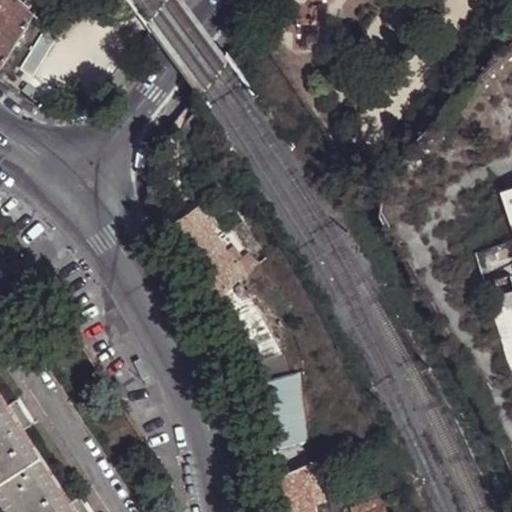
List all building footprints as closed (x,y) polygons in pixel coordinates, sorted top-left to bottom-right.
[(34,16),(13,0),(0,0),(0,67),(0,68),(34,16)] [(511,191),(498,195),(511,239),(511,240),(476,252),(511,366),(511,191)] [(182,221),(169,229),(186,252),(203,243),(205,241),(182,221)] [(203,243),(186,252),(206,284),(218,276),(222,273),(203,243)] [(218,276),(206,284),(212,294),(224,287),(218,276)] [(278,348),(242,280),(226,287),(220,294),(252,360),(270,352),(278,348)] [(287,365),(278,348),(270,352),(279,370),(287,365)] [(261,380),(276,449),(311,440),(303,376),(302,369),(301,370),(261,380)] [(0,388),(0,485),(44,456),(27,429),(10,404),(0,388)] [(17,401),(10,404),(27,429),(33,425),(17,401)] [(311,440),(276,449),(279,463),(314,456),(311,440)] [(44,456),(0,485),(0,495),(10,511),(81,511),(73,500),(44,456)] [(328,502),(320,457),(314,459),(281,475),(283,485),(287,511),(321,511),(320,504),(328,502)] [(287,511),(283,485),(277,486),(270,488),(273,511),(287,511)] [(89,511),(79,496),(73,500),(81,511),(89,511)] [(385,511),(379,496),(376,497),(353,508),(351,509),(352,511),(385,511)]
